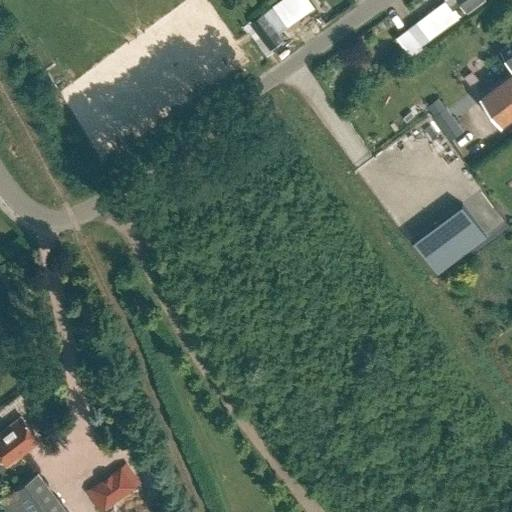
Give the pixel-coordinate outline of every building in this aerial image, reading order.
[(288,26),(315,7),(309,0),(281,0),(273,6),(288,26)] [(419,20),(397,36),(411,56),(423,47),(422,46),(432,38),(459,18),(458,17),(446,0),(419,20)] [(445,0),(446,0),(458,17),(467,11),(459,0),(445,0)] [(459,0),(467,11),(468,11),(483,0),(459,0)] [(270,47),(282,39),(263,14),(252,22),(270,47)] [(511,42),(501,50),(511,64),(511,72),(480,96),(500,124),(511,115),(511,42)] [(446,107),(445,108),(438,98),(427,106),(434,116),(433,116),(451,140),(464,131),(446,107)] [(481,190),(476,194),(483,205),(489,201),(481,190)] [(413,239),(437,273),(487,236),(462,203),(413,239)] [(21,416),(0,431),(0,454),(7,464),(39,440),(21,416)] [(82,489),(97,511),(140,481),(124,459),(82,489)] [(69,511),(39,471),(1,500),(9,511),(69,511)]
